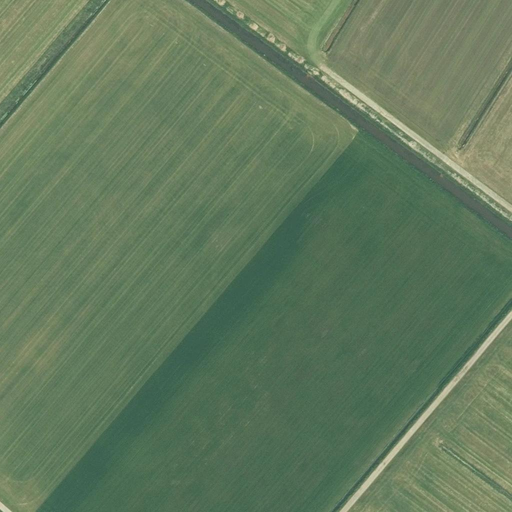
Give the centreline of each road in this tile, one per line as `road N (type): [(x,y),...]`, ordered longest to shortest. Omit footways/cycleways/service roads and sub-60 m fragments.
road 1 (track): [(511,317),(344,511)]
road 2 (track): [(317,64),(511,210)]
